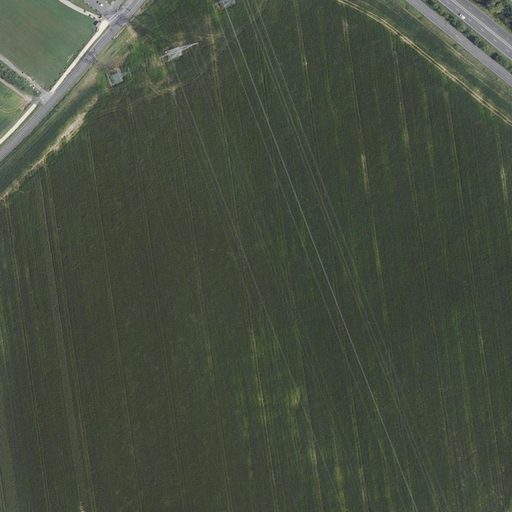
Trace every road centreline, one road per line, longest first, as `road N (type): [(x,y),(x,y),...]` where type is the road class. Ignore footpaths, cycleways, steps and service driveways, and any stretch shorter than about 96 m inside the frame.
road 1 (tertiary): [(140,0),(0,155)]
road 2 (tertiary): [(511,81),(411,0)]
